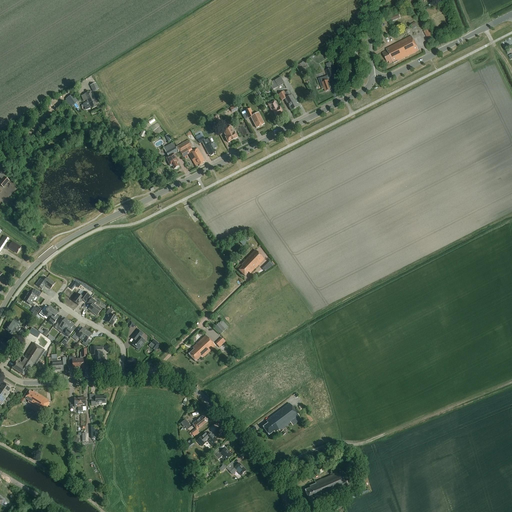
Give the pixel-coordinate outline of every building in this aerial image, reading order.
[(428,29),(423,32),(427,40),(432,37),(428,29)] [(411,37),(396,44),(400,52),(405,50),(408,56),(418,51),(411,37)] [(400,52),(396,44),(386,50),(386,51),(382,54),(387,62),(388,61),(389,64),(392,62),(393,64),(408,56),(405,50),(400,52)] [(329,78),(334,76),(331,69),(325,71),(327,76),(328,78),(329,78)] [(329,78),(328,78),(327,76),(318,79),(322,90),(324,89),(325,92),(331,90),(329,82),(330,82),(329,78)] [(272,91),(278,88),(274,81),(269,84),(272,91)] [(96,83),(90,86),(93,93),(99,90),(96,83)] [(86,100),(87,102),(84,104),(87,110),(91,108),(91,109),(96,107),(95,104),(96,104),(94,99),(95,99),(91,91),(81,96),(83,101),(86,100)] [(291,95),(288,91),(284,93),(284,91),(278,95),(281,101),(284,99),(290,111),(298,107),(291,95)] [(73,94),(66,100),(70,105),(77,100),(73,94)] [(278,108),(274,101),(268,105),(271,111),(272,111),(276,118),(278,117),(279,117),(281,116),(281,115),(283,114),(279,107),(278,108)] [(253,116),(250,109),(244,111),(248,119),(250,117),(256,128),(264,124),(258,113),(253,116)] [(211,122),(206,125),(210,132),(215,130),(211,122)] [(234,133),(230,126),(222,130),(226,137),(225,138),(228,143),(237,138),(235,132),(234,133)] [(203,162),(205,161),(197,149),(193,152),(190,147),(192,146),(188,139),(176,147),(183,158),(188,155),(195,167),(198,165),(199,167),(203,164),(203,162)] [(209,139),(205,141),(202,143),(204,146),(209,156),(210,155),(211,156),(215,154),(214,153),(216,152),(214,149),(216,148),(216,147),(214,144),(212,145),(211,143),(209,139)] [(177,152),(172,143),(163,149),(168,157),(166,158),(170,166),(171,165),(174,170),(179,167),(177,163),(178,162),(174,154),(177,152)] [(5,178),(0,183),(0,185),(4,189),(10,182),(5,178)] [(0,252),(1,251),(5,245),(8,248),(17,254),(21,248),(12,242),(11,244),(7,241),(9,239),(4,236),(0,241),(0,252)] [(264,259),(255,250),(243,262),(244,263),(241,265),(242,266),(238,271),(244,276),(248,272),(250,274),(264,259)] [(55,284),(47,278),(44,282),(41,279),(36,285),(42,290),(45,286),(50,290),(55,284)] [(28,292),(25,296),(33,301),(36,297),(35,296),(36,295),(39,297),(40,295),(41,294),(33,289),(31,293),(28,292)] [(84,292),(82,295),(81,297),(78,294),(73,301),(78,306),(82,301),(85,303),(90,296),(87,294),(84,292)] [(33,301),(25,296),(23,301),(30,306),(31,305),(34,307),(35,305),(32,303),(33,301)] [(96,302),(92,298),(88,304),(91,306),(88,310),(94,314),(93,314),(97,316),(101,310),(94,305),(96,302)] [(36,309),(33,313),(36,316),(42,308),(38,306),(36,309)] [(43,309),(39,315),(43,318),(45,316),(48,318),(54,310),(49,307),(48,308),(46,311),(43,309)] [(113,311),(109,309),(106,314),(109,316),(106,322),(112,326),(114,323),(115,323),(115,322),(115,320),(117,318),(111,315),(113,311)] [(54,310),(48,318),(50,320),(48,322),(53,325),(58,318),(56,316),(58,313),(54,310)] [(12,319),(12,320),(5,330),(9,332),(8,333),(11,335),(14,330),(16,331),(20,324),(14,321),(12,319)] [(61,328),(63,330),(70,322),(65,319),(62,323),(59,321),(54,328),(59,331),(61,328)] [(70,322),(63,330),(66,332),(64,334),(69,338),(73,331),(71,330),(74,326),(70,322)] [(220,335),(225,331),(219,324),(214,328),(220,335)] [(79,338),(81,340),(87,332),(83,329),(80,333),(77,331),(72,338),(76,341),(79,338)] [(131,338),(135,341),(131,345),(138,350),(145,342),(140,338),(143,334),(138,330),(131,338)] [(87,332),(81,340),(84,342),(82,344),(86,347),(91,341),(88,339),(92,335),(87,332)] [(215,346),(205,336),(192,348),(194,349),(189,354),(188,355),(195,362),(201,357),(202,358),(215,346)] [(221,347),(227,342),(224,337),(217,343),(221,347)] [(154,341),(151,343),(155,346),(152,349),(155,352),(160,346),(157,343),(154,341)] [(31,372),(45,351),(33,343),(24,358),(22,362),(18,359),(12,369),(23,376),(25,374),(28,375),(30,372),(31,372)] [(97,353),(97,347),(90,347),(91,356),(93,356),(94,367),(102,366),(102,359),(103,359),(102,353),(97,353)] [(80,360),(77,360),(78,370),(84,369),(83,358),(87,358),(86,350),(81,350),(81,358),(80,358),(80,360)] [(78,370),(77,360),(74,360),(74,357),(69,358),(69,365),(72,365),(73,370),(78,370)] [(58,372),(57,363),(55,363),(54,359),(51,360),(51,358),(48,359),(49,365),(52,365),(52,372),(58,372)] [(63,362),(57,363),(58,372),(63,372),(63,364),(66,364),(66,358),(62,358),(63,362)] [(11,388),(3,383),(0,387),(0,404),(1,405),(9,393),(8,392),(11,388)] [(32,393),(30,391),(25,399),(29,401),(28,403),(43,412),(49,401),(37,393),(33,391),(32,393)] [(100,397),(99,396),(95,396),(95,400),(91,400),(91,406),(96,406),(96,404),(106,404),(106,396),(100,397)] [(262,428),(265,432),(268,436),(273,432),(274,433),(278,430),(279,431),(294,420),(295,422),(300,419),(299,417),(289,404),(266,421),(268,424),(262,428)] [(307,425),(313,420),(307,413),(301,417),(307,425)] [(207,420),(204,416),(203,418),(202,416),(192,424),(197,430),(207,422),(206,421),(207,420)] [(207,442),(208,441),(212,446),(217,441),(210,433),(208,436),(205,433),(200,438),(197,442),(202,447),(207,442)] [(218,460),(222,457),(226,461),(232,456),(224,448),(222,451),(220,449),(219,450),(218,449),(212,454),(218,460)] [(237,471),(241,476),(246,471),(239,463),(236,466),(234,464),(232,462),(232,463),(226,469),(230,473),(233,475),(237,471)] [(341,472),(315,483),(315,484),(309,487),(310,489),(304,491),(309,501),(316,498),(317,501),(348,488),(341,472)]
